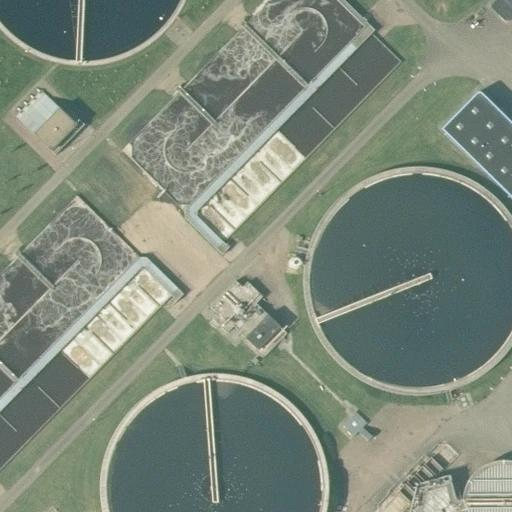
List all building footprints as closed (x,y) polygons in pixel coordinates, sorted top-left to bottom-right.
[(511,0),(494,0),(488,6),(503,20),(504,21),(505,22),(507,22),(508,21),(511,17),(511,0)] [(59,107),(57,105),(41,90),(15,116),(33,134),(59,107)] [(511,123),(480,91),(446,126),(442,130),(511,199),(511,123)] [(57,105),(59,107),(76,124),(51,150),(55,154),(84,125),(61,101),(57,105)] [(51,151),(51,150),(76,124),(59,107),(33,134),(51,151)] [(245,337),(267,314),(256,303),(262,296),(247,281),(242,287),(236,280),(210,307),(217,313),(211,318),(227,333),(233,326),(245,337)] [(258,350),(280,327),(267,314),(245,337),(258,350)] [(287,333),(280,327),(258,350),(264,356),(287,333)] [(355,412),(342,425),(354,436),(358,432),(368,441),(372,437),(363,428),(367,423),(355,412)] [(511,511),(511,461),(505,460),(501,460),(496,461),(492,462),(488,463),(484,465),(480,467),(477,470),(474,472),(471,476),(468,480),(464,487),(462,494),(462,500),(456,501),(449,475),(417,485),(409,511),(511,511)]
